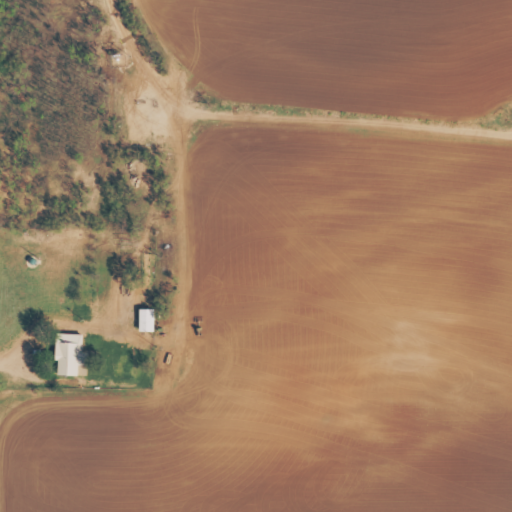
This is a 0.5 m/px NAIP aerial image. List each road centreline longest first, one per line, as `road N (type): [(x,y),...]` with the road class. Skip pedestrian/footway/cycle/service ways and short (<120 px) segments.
road 1 (residential): [(511,131),(160,119),(130,63),(121,0)]
road 2 (residential): [(0,348),(124,317),(165,267),(160,119)]
